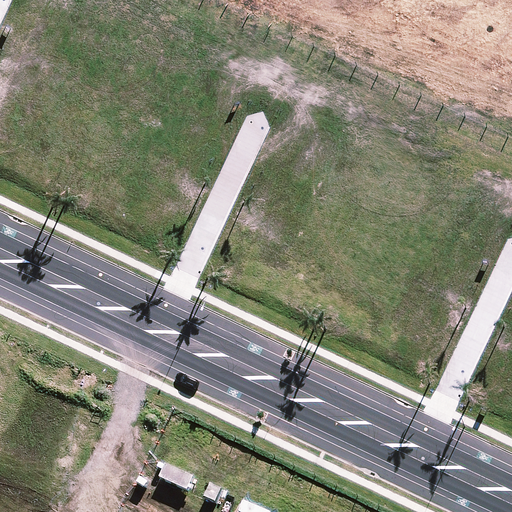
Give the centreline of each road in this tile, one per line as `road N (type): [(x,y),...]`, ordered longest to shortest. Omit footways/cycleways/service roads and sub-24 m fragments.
road 1 (secondary): [(427,457),(160,330)]
road 2 (residential): [(160,330),(273,90)]
road 3 (residential): [(427,457),(511,277)]
road 4 (secondary): [(160,330),(0,255)]
